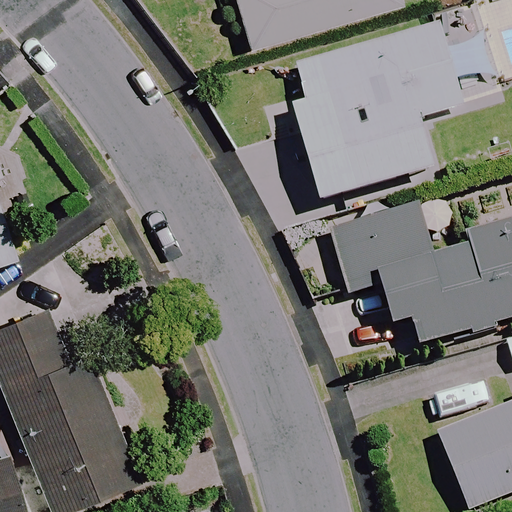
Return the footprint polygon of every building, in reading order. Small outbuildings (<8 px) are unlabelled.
[(225,0),(240,53),(394,9),(391,0),(225,0)] [(455,112),(433,30),(286,70),(306,146),(286,152),(302,211),(428,176),(413,124),(455,112)] [(511,217),(420,242),(412,210),(318,236),(336,302),(366,294),(377,336),(397,330),(404,355),(511,325),(511,217)] [(0,264),(10,261),(0,232),(0,264)] [(83,371),(61,318),(0,343),(0,411),(42,511),(66,511),(131,485),(83,371)] [(462,511),(511,494),(511,391),(511,392),(511,394),(511,407),(430,437),(456,511),(462,511)] [(0,511),(11,511),(0,474),(0,511)]
